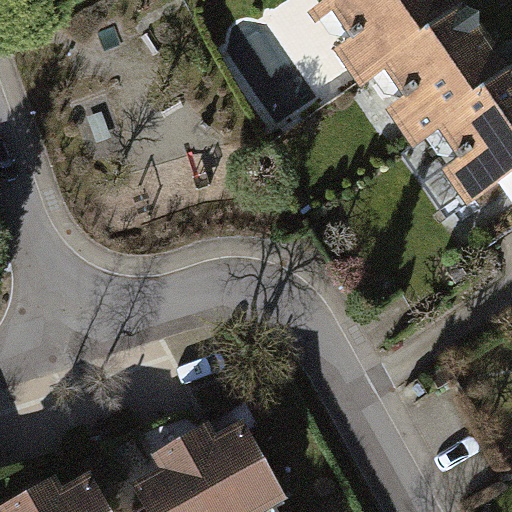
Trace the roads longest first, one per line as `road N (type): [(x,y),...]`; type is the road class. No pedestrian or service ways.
road 1 (residential): [(81,318),(229,286),(272,291),(306,321),(417,511)]
road 2 (residential): [(0,105),(81,318)]
